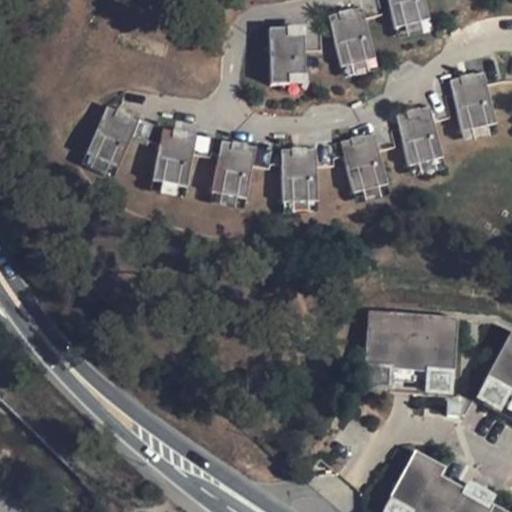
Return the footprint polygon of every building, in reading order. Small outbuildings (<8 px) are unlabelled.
[(430,20),(424,0),(388,0),(396,29),(430,20)] [(362,8),(329,16),(341,68),(375,60),(362,8)] [(305,85),(303,28),(269,29),(270,86),(305,85)] [(483,73),(450,81),(462,133),(496,125),(483,73)] [(430,107),(396,116),(409,167),(442,159),(430,107)] [(138,121),(105,108),(84,156),(117,170),(138,121)] [(196,136),(162,130),(152,182),(186,189),(196,136)] [(374,134),(340,142),(353,194),(387,185),(374,134)] [(256,148),(221,141),(211,194),(245,201),(256,148)] [(315,150),(280,151),(282,204),(317,203),(315,150)] [(455,394),(458,316),(344,307),(337,383),(455,394)] [(511,329),(473,399),(511,419),(511,329)] [(463,401),(447,401),(448,418),(463,418),(463,401)] [(254,412),(244,424),(275,444),(283,433),(254,412)] [(244,424),(224,453),(254,473),(275,444),(244,424)] [(509,511),(494,504),(498,494),(469,478),(465,487),(442,475),(447,467),(416,450),(381,511),(509,511)]
